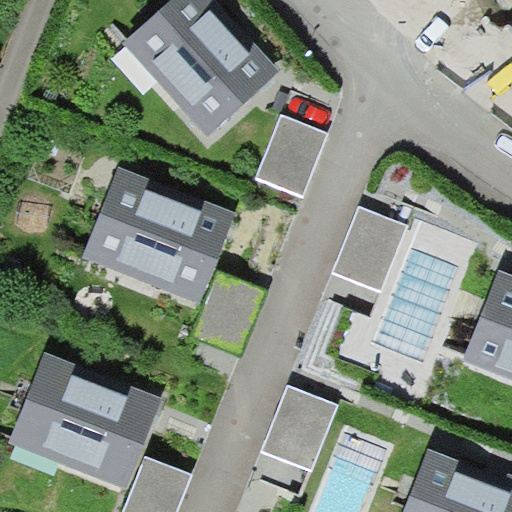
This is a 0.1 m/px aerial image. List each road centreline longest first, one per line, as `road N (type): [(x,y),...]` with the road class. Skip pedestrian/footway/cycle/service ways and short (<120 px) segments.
road 1 (residential): [(388,64),(199,511)]
road 2 (residential): [(388,64),(511,160)]
